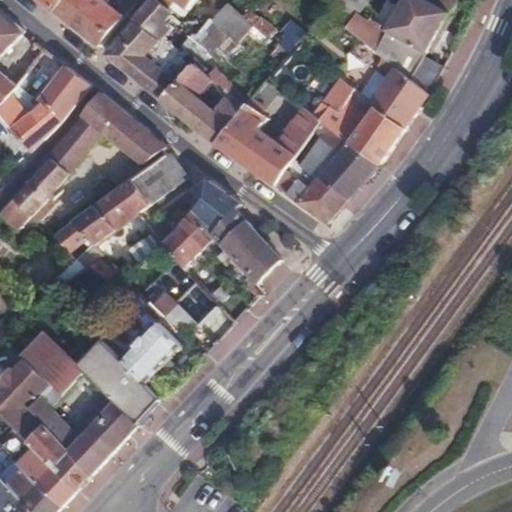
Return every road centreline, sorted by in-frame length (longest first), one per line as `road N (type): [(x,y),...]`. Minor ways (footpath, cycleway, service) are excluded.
road 1 (secondary): [(135,509),(343,259)]
road 2 (residential): [(343,259),(211,163),(109,73)]
road 3 (secondary): [(511,16),(445,138),(343,259)]
road 4 (secondary): [(220,376),(99,506)]
road 5 (secondary): [(343,259),(220,376)]
road 6 (residential): [(0,201),(109,73)]
road 7 (tertiary): [(220,376),(193,422),(117,505)]
